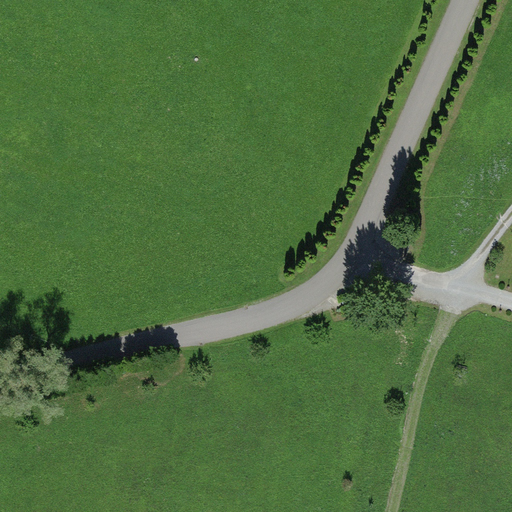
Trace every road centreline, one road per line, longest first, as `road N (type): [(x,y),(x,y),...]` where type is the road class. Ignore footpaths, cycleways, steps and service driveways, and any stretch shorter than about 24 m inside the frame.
road 1 (residential): [(0,380),(275,313),(323,288),(356,253),(468,0)]
road 2 (track): [(394,511),(424,376),(461,287)]
